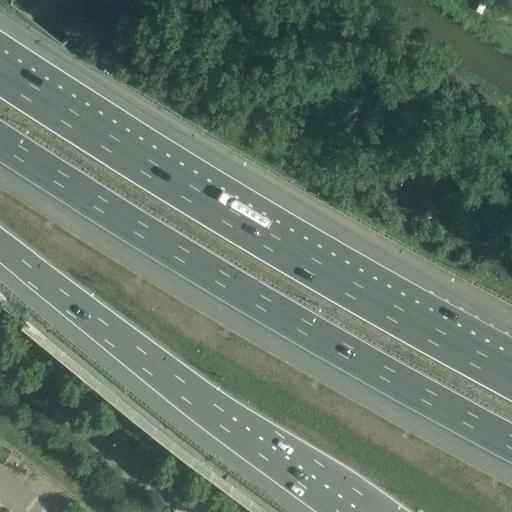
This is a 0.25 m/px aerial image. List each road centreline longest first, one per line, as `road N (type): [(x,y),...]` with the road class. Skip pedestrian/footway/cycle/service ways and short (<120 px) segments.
road 1 (motorway): [(0,146),(217,282),(511,448)]
road 2 (motorway): [(495,370),(254,233),(0,73)]
road 3 (motorway): [(0,243),(361,511)]
